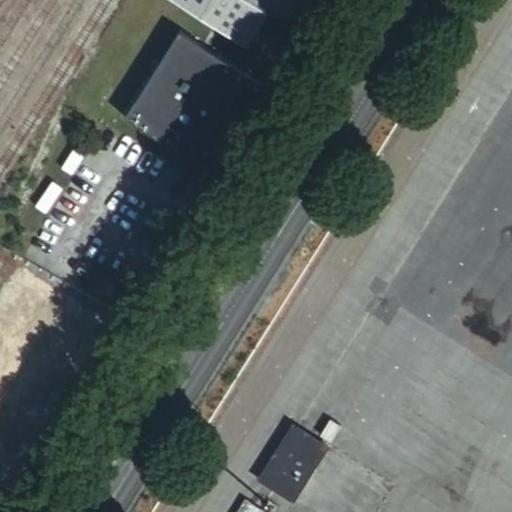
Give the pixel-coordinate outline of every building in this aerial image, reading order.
[(182,0),(249,41),(267,13),(285,24),(300,0),(182,0)] [(179,32),(126,118),(211,172),(264,85),(179,32)] [(103,283),(99,291),(103,293),(107,286),(103,283)] [(292,430),(258,481),(293,503),(327,451),(292,430)] [(260,511),(245,503),(238,511),(260,511)]
